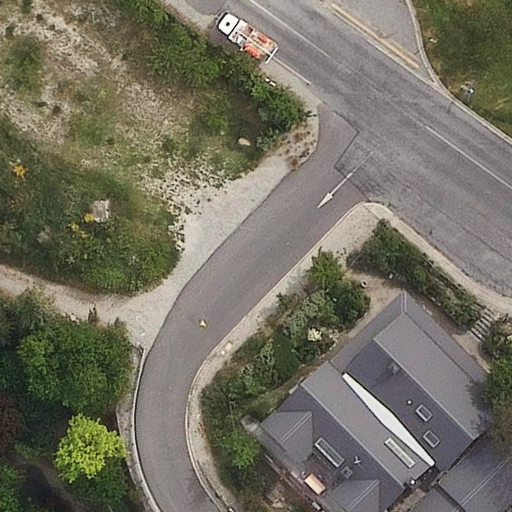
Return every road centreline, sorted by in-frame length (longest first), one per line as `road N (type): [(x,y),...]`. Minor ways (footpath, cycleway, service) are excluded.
road 1 (unclassified): [(410,114),(196,335),(172,372),(174,458),(200,511)]
road 2 (secondary): [(410,114),(251,0)]
road 3 (secondary): [(511,187),(410,114)]
